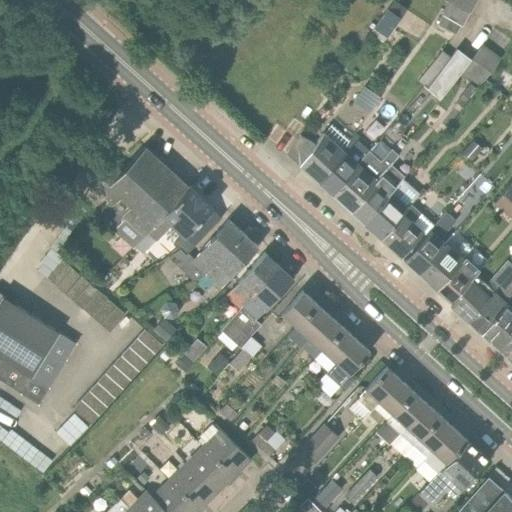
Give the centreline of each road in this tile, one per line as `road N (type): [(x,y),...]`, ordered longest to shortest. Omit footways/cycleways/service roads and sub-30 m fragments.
road 1 (primary): [(288,213),(290,229),(356,300),(511,444)]
road 2 (primary): [(288,213),(52,0)]
road 3 (primary): [(511,397),(307,215),(288,213)]
